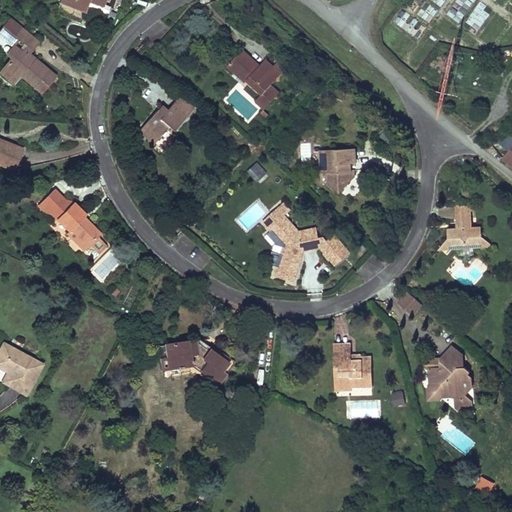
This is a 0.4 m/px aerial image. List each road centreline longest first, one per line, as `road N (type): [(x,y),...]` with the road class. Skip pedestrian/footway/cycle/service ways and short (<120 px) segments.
road 1 (residential): [(172,0),(136,22),(110,56),(95,123),(107,174),(134,219),(172,258),(220,289),(262,304),(320,307),(346,302),(389,274),(423,217),(434,117)]
road 2 (residential): [(342,23),(434,117)]
